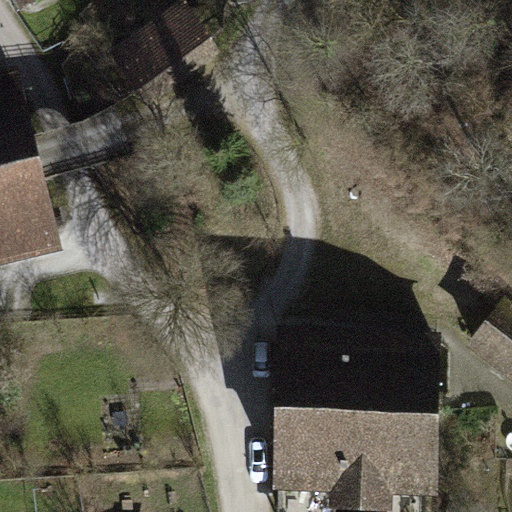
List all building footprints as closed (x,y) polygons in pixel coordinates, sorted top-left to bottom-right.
[(14,0),(19,9),(35,0),(14,0)] [(181,0),(109,51),(148,105),(223,52),(185,0),(181,0)] [(0,70),(0,264),(62,250),(39,152),(18,66),(0,70)] [(511,312),(503,305),(474,343),(511,371),(511,312)] [(445,327),(280,322),(275,485),(332,487),(331,503),(336,503),(335,511),(389,511),(390,506),(395,506),(395,491),(439,492),(445,327)]
